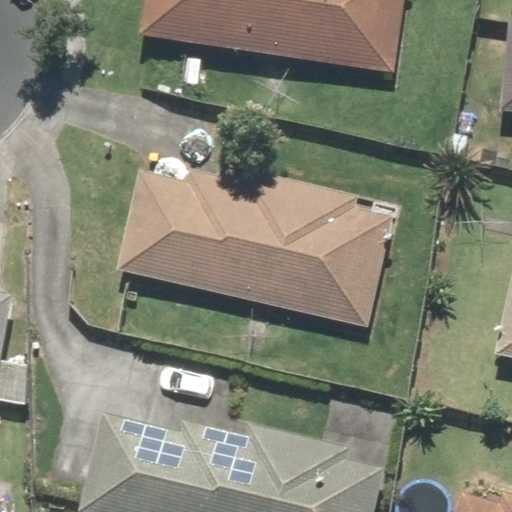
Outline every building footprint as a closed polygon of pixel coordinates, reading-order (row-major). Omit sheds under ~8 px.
[(392,76),(402,0),(147,0),(142,44),(392,76)] [(511,19),(509,19),(503,113),(511,113),(511,19)] [(235,196),(141,176),(118,281),(371,335),(398,211),(239,177),(235,196)] [(511,290),(501,344),(496,370),(511,372),(511,290)] [(25,367),(2,363),(12,301),(0,298),(0,404),(19,407),(25,367)] [(373,511),(384,466),(192,422),(187,440),(107,421),(85,511),(373,511)] [(511,511),(511,506),(461,493),(456,511),(511,511)]
